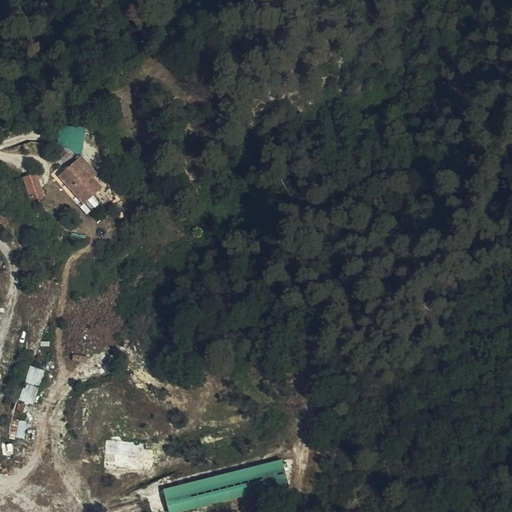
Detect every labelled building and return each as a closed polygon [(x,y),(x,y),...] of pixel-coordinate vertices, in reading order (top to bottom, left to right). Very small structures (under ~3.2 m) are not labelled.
[(84,145),(84,125),(59,126),(60,146),(84,145)] [(106,167),(99,171),(113,189),(119,185),(106,167)] [(113,189),(99,171),(79,185),(102,217),(123,203),(113,189)] [(24,175),(29,200),(44,197),(40,172),(24,175)] [(0,323),(2,320),(6,313),(10,307),(0,301),(0,323)] [(6,313),(2,320),(7,323),(11,316),(6,313)] [(35,404),(46,369),(31,364),(20,399),(35,404)] [(13,417),(9,434),(24,437),(28,420),(13,417)] [(83,460),(93,472),(120,476),(120,471),(128,472),(130,456),(123,455),(123,450),(85,444),(83,460)] [(81,470),(93,472),(83,460),(81,470)] [(140,495),(141,503),(142,507),(226,495),(246,492),(252,490),(260,486),(257,469),(189,484),(140,495)] [(142,507),(143,511),(182,511),(262,495),(260,486),(252,490),(246,492),(226,495),(142,507)] [(134,505),(134,508),(135,511),(143,511),(142,507),(141,503),(134,505)]
